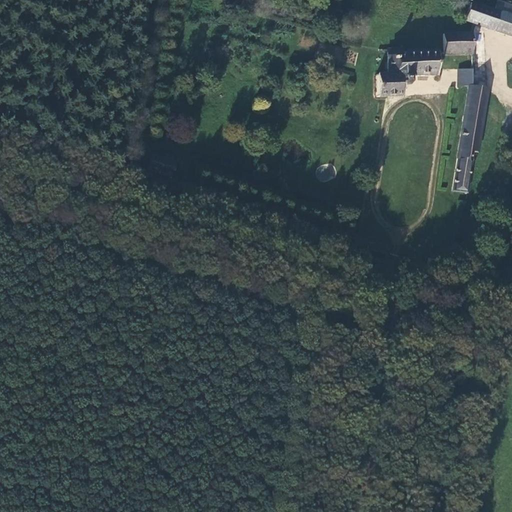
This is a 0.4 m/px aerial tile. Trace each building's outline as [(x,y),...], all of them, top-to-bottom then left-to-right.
[(466,19),(476,22),(511,35),(511,4),(498,0),(495,9),(487,6),(472,1),(466,19)] [(336,9),(333,16),(340,18),(343,11),(336,9)] [(335,22),(331,30),(340,33),(343,25),(335,22)] [(435,59),(463,59),(463,39),(435,39),(435,59)] [(368,79),(369,101),(394,101),(394,90),(399,90),(402,87),(403,81),(428,80),(429,58),(429,57),(396,57),(395,53),(382,53),(380,54),(380,79),(368,79)] [(469,100),(487,104),(489,90),(481,87),(472,86),(469,100)] [(453,193),(467,195),(474,154),(478,155),(487,104),(469,100),(460,151),(454,191),(453,193)] [(155,157),(154,171),(176,172),(177,159),(155,157)]
